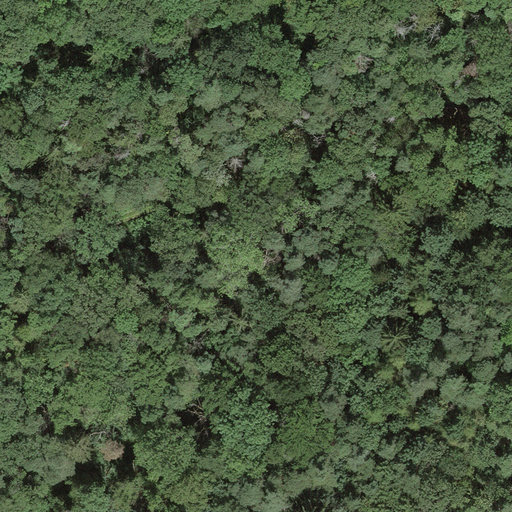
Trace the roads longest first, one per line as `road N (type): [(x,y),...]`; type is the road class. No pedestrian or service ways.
road 1 (track): [(0,510),(196,408),(440,189),(510,93)]
road 2 (track): [(0,252),(330,140),(511,92)]
